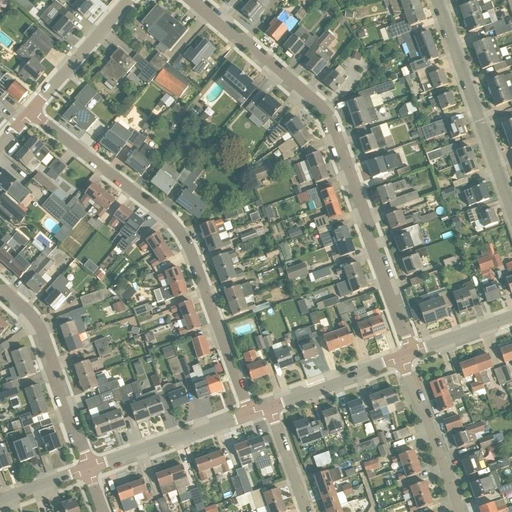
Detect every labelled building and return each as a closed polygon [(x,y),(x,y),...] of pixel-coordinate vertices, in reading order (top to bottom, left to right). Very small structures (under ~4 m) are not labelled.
[(28,14),(34,7),(26,0),(15,0),(15,1),(28,14)] [(93,5),(87,0),(69,0),(67,3),(84,17),(93,5)] [(253,0),(243,13),(248,18),(251,22),(252,21),(254,22),(270,4),(265,0),(253,0)] [(388,0),(391,7),(392,10),(393,9),(396,16),(404,13),(404,14),(421,8),(417,0),(388,0)] [(484,5),(482,0),(462,0),(465,6),(460,8),(465,20),(487,12),(488,12),(494,10),(491,3),(484,5)] [(162,17),(165,13),(166,12),(157,5),(142,23),(150,30),(154,25),(167,36),(161,43),(168,50),(186,30),(178,23),(175,27),(174,26),(173,27),(162,17)] [(71,24),(75,19),(63,8),(52,20),(44,14),(40,18),(45,23),(63,40),(68,34),(71,34),(73,31),(73,29),(74,27),(71,24)] [(339,12),(334,8),(329,12),(335,17),(339,12)] [(411,27),(426,22),(421,8),(404,14),(407,21),(380,31),(384,42),(392,39),(397,37),(403,35),(413,32),(411,27)] [(302,9),(293,19),(299,24),(308,14),(302,9)] [(277,42),(287,30),(281,24),(289,16),(283,11),(269,26),(271,29),(267,34),(277,42)] [(492,25),(488,12),(487,12),(465,20),(469,32),(484,27),(486,34),(494,31),(506,27),(504,20),(492,25)] [(346,22),(341,15),(336,21),(341,27),(346,22)] [(511,30),(511,29),(510,25),(506,27),(494,31),(496,37),(511,32),(511,30)] [(55,46),(48,39),(32,26),(24,36),(47,56),(55,46)] [(357,32),(360,39),(366,37),(364,29),(357,31),(357,32)] [(316,76),(332,59),(322,51),(325,49),(326,50),(335,40),(326,32),(320,40),(311,50),(305,56),(312,62),(306,68),(316,76)] [(434,45),(429,32),(415,37),(413,32),(403,35),(397,37),(398,41),(400,46),(406,44),(410,54),(434,45)] [(294,57),(304,45),(293,36),(284,48),(294,57)] [(313,38),(306,46),(311,50),(320,40),(315,36),(313,38)] [(478,57),(499,50),(495,39),(491,40),(490,39),(474,45),(478,57)] [(206,61),(216,50),(205,41),(195,52),(191,49),(184,57),(200,70),(208,62),(206,61)] [(36,81),(45,71),(38,65),(43,59),(38,55),(40,53),(32,47),(27,43),(23,47),(22,46),(16,54),(24,60),(15,71),(12,75),(19,79),(21,77),(26,81),(30,76),(36,81)] [(425,64),(438,59),(434,45),(410,54),(409,54),(413,65),(411,66),(412,68),(413,71),(414,74),(417,73),(427,69),(425,64)] [(159,73),(149,64),(137,54),(132,60),(119,49),(118,51),(117,51),(110,60),(112,61),(100,74),(100,73),(100,74),(108,81),(105,85),(111,91),(113,89),(114,89),(134,66),(142,73),(138,77),(147,85),(159,73)] [(501,58),(505,57),(503,49),(500,51),(500,50),(499,50),(478,57),(483,70),(502,63),(501,58)] [(351,59),(360,62),(362,55),(354,52),(351,59)] [(159,73),(160,71),(165,66),(169,61),(159,53),(149,64),(159,73)] [(172,65),(179,71),(183,66),(180,64),(181,62),(177,59),(172,65)] [(253,82),(241,72),(233,65),(218,82),(230,92),(228,94),(238,102),(236,104),(241,108),(257,89),(251,84),(253,82)] [(338,89),(340,88),(345,82),(340,77),(345,72),(339,66),(324,83),(335,93),(338,89)] [(188,87),(164,69),(162,72),(155,81),(179,99),(188,87)] [(443,71),(433,74),(429,76),(427,69),(417,73),(418,75),(417,75),(418,78),(419,78),(420,80),(419,81),(420,84),(421,84),(421,86),(422,85),(425,93),(448,85),(443,71)] [(19,102),(28,92),(16,82),(16,83),(6,74),(0,81),(0,97),(3,101),(9,94),(19,102)] [(511,87),(511,81),(511,80),(511,74),(504,77),(504,76),(487,82),(492,95),(511,87)] [(357,100),(347,104),(352,117),(374,109),(370,99),(395,91),(392,82),(358,93),(360,99),(357,100)] [(97,93),(88,86),(87,85),(74,100),(76,101),(74,105),(73,105),(72,106),(73,106),(63,117),(70,123),(72,120),(73,121),(86,132),(97,119),(85,109),(97,93)] [(511,100),(511,87),(492,95),(496,107),(511,101),(511,100)] [(268,95),(266,98),(260,92),(252,102),(270,119),(281,107),(268,95)] [(175,100),(167,93),(161,100),(169,107),(175,100)] [(442,111),(456,106),(451,93),(429,101),(432,107),(439,104),(442,111)] [(406,104),(409,114),(417,112),(414,102),(406,104)] [(182,108),(177,104),(172,109),(178,113),(182,108)] [(356,129),(378,121),(374,109),(352,117),(356,129)] [(421,112),(416,114),(418,121),(424,119),(421,112)] [(204,122),(208,117),(204,114),(200,118),(204,122)] [(293,138),(305,129),(297,118),(285,126),(286,127),(284,130),(279,126),(268,138),(273,144),(289,133),(293,138)] [(461,121),(449,125),(446,120),(417,130),(421,139),(425,138),(426,141),(428,140),(429,142),(434,140),(433,139),(450,133),(452,140),(466,135),(461,121)] [(511,134),(511,120),(502,124),(507,137),(511,134)] [(145,132),(150,126),(147,122),(141,128),(145,131),(145,132)] [(373,135),(369,136),(360,140),(365,155),(387,147),(382,132),(380,127),(371,130),(373,135)] [(230,137),(233,133),(228,129),(225,133),(230,137)] [(298,144),(299,145),(301,149),(313,141),(305,129),(293,138),(278,148),(282,154),(284,160),(295,156),(292,150),(291,148),(298,144)] [(132,145),(141,135),(135,130),(130,137),(125,133),(120,140),(110,132),(101,144),(108,150),(109,148),(117,155),(116,156),(116,157),(127,145),(125,144),(127,141),(132,145)] [(141,135),(132,145),(139,150),(147,140),(146,139),(149,136),(144,133),(142,136),(141,135)] [(205,139),(209,146),(215,142),(212,135),(205,139)] [(43,147),(44,147),(33,138),(24,148),(42,163),(50,153),(43,147)] [(475,159),(470,147),(457,152),(454,144),(426,154),(429,162),(449,155),(454,167),(475,159)] [(32,173),(42,163),(24,148),(15,158),(32,173)] [(142,176),(151,164),(134,151),(126,164),(127,163),(136,169),(135,171),(142,176)] [(311,171),(324,166),(319,152),(306,157),(311,171)] [(373,178),(388,173),(385,165),(394,162),(392,155),(368,163),(373,178)] [(60,175),(67,168),(57,159),(49,168),(59,176),(60,175)] [(466,176),(479,171),(475,159),(454,167),(456,173),(455,174),(458,181),(453,183),(455,189),(469,183),(466,176)] [(261,162),(255,165),(256,170),(264,167),(261,162)] [(297,176),(304,173),(300,163),(293,165),(297,176)] [(166,165),(161,171),(151,183),(158,189),(159,187),(168,194),(167,195),(167,196),(176,183),(175,183),(177,180),(180,176),(166,165)] [(255,182),(275,175),(271,165),(251,172),(255,182)] [(315,184),(329,179),(324,166),(311,171),(315,184)] [(399,178),(411,174),(409,167),(397,171),(399,178)] [(198,219),(208,207),(192,195),(197,188),(193,185),(203,172),(198,168),(193,175),(191,174),(183,185),(189,189),(187,191),(186,191),(177,203),(178,202),(187,208),(186,210),(193,215),(194,214),(199,218),(198,219)] [(183,185),(191,174),(185,170),(180,176),(177,180),(183,185)] [(16,181),(17,181),(4,171),(0,175),(0,183),(2,186),(1,187),(1,188),(21,204),(30,193),(16,181)] [(43,186),(52,194),(57,189),(39,173),(33,179),(42,187),(43,186)] [(300,184),(307,182),(304,173),(297,176),(300,184)] [(394,193),(407,188),(404,180),(377,190),(383,205),(396,200),(394,193)] [(466,185),(469,184),(469,183),(455,189),(457,195),(464,193),(468,191),(466,185)] [(96,203),(104,192),(93,184),(85,195),(86,195),(80,202),(85,206),(90,199),(96,203)] [(464,193),(467,200),(469,207),(489,199),(484,185),(471,190),(468,191),(464,193)] [(332,189),(323,192),(321,193),(319,188),(296,196),(297,196),(291,198),(292,201),(299,199),(303,204),(303,205),(322,198),(325,207),(337,203),(332,189)] [(107,212),(115,201),(104,192),(96,203),(102,208),(96,215),(101,218),(106,211),(107,212)] [(417,192),(404,196),(406,204),(419,199),(417,192)] [(53,194),(49,198),(41,207),(59,222),(66,213),(70,209),(53,194)] [(0,216),(4,219),(4,218),(9,223),(13,218),(20,224),(27,215),(5,195),(0,200),(0,216)] [(72,210),(79,201),(74,197),(67,206),(72,210)] [(331,220),(342,216),(337,203),(325,207),(328,215),(314,220),(318,231),(332,226),(333,225),(331,220)] [(124,226),(134,215),(122,206),(109,224),(114,228),(119,222),(124,226)] [(493,210),(480,214),(478,208),(467,212),(471,224),(481,220),(484,228),(498,223),(493,210)] [(226,221),(239,216),(238,215),(236,210),(224,214),(226,221)] [(414,222),(415,226),(432,220),(430,215),(421,218),(419,213),(404,219),(401,211),(387,216),(392,230),(401,226),(414,222)] [(125,237),(130,241),(131,240),(144,223),(134,215),(124,226),(130,230),(125,237)] [(452,220),(456,230),(462,227),(458,217),(452,220)] [(103,224),(98,220),(96,222),(92,218),(88,223),(97,232),(103,224)] [(218,235),(216,229),(224,226),(222,219),(200,227),(205,240),(218,235)] [(395,239),(400,253),(414,248),(411,240),(427,235),(425,228),(428,227),(429,229),(431,228),(430,227),(436,225),(434,220),(434,219),(432,220),(415,226),(406,229),(408,234),(395,239)] [(350,239),(346,227),(333,231),(332,226),(318,231),(324,249),(336,244),(350,239)] [(296,237),(294,230),(288,232),(290,239),(296,237)] [(243,243),(258,238),(255,231),(240,237),(243,243)] [(18,241),(22,236),(17,232),(13,237),(18,241)] [(210,253),(224,248),(223,247),(231,245),(229,239),(227,239),(225,233),(218,235),(205,240),(210,253)] [(8,234),(4,238),(9,242),(12,238),(8,234)] [(150,247),(154,253),(165,245),(158,234),(139,246),(142,252),(150,247)] [(4,238),(0,243),(0,260),(8,268),(18,255),(6,245),(9,242),(4,238)] [(116,247),(124,252),(130,247),(131,246),(122,239),(116,247)] [(333,260),(355,252),(350,239),(336,244),(339,252),(331,254),(333,260)] [(251,251),(248,243),(241,246),(244,253),(251,251)] [(154,269),(164,262),(173,257),(165,245),(154,253),(157,259),(150,263),(154,269)] [(42,253),(47,258),(53,251),(48,247),(46,249),(42,253)] [(130,247),(124,252),(128,256),(133,249),(130,247)] [(408,275),(423,270),(420,260),(429,257),(426,248),(415,252),(417,256),(403,261),(408,275)] [(279,255),(279,254),(278,250),(266,254),(268,259),(269,259),(271,259),(270,258),(271,257),(272,258),(274,257),(273,257),(277,255),(277,256),(278,256),(278,255),(279,255)] [(490,255),(488,250),(481,252),(482,255),(483,258),(490,255)] [(217,272),(232,266),(230,259),(237,257),(235,251),(212,259),(217,272)] [(289,252),(283,254),(285,261),(285,262),(292,259),(292,258),(289,252)] [(491,258),(495,270),(502,267),(500,262),(504,260),(501,254),(491,258)] [(20,279),(24,275),(31,266),(18,255),(8,268),(20,279)] [(494,270),(495,270),(491,258),(490,258),(489,256),(477,261),(484,279),(480,280),(488,303),(501,298),(498,289),(490,270),(494,268),(494,270)] [(38,295),(47,284),(42,279),(54,264),(47,258),(44,261),(38,267),(28,278),(31,281),(27,285),(38,295)] [(446,268),(457,264),(454,258),(443,262),(446,268)] [(289,281),(309,274),(305,263),(285,270),(289,281)] [(348,281),(363,276),(359,263),(336,271),(338,276),(345,273),(348,281)] [(99,268),(95,265),(92,268),(89,271),(93,274),(99,268)] [(222,284),(244,276),(242,270),(234,273),(232,266),(217,272),(222,284)] [(167,280),(169,286),(183,281),(178,268),(157,276),(159,283),(167,280)] [(328,268),(316,272),(312,274),(315,282),(331,276),(328,268)] [(104,275),(99,270),(94,275),(100,281),(105,276),(104,275)] [(55,311),(72,293),(66,287),(70,283),(61,275),(46,292),(51,297),(46,303),(55,311)] [(341,298),(368,289),(363,276),(348,281),(350,287),(339,291),(341,298)] [(412,287),(425,283),(422,276),(410,281),(412,287)] [(166,302),(178,297),(188,294),(183,281),(169,286),(161,289),(159,290),(163,300),(165,299),(166,302)] [(250,283),(224,292),(229,304),(244,299),(254,295),(250,283)] [(477,296),(472,283),(459,287),(461,292),(454,294),(461,315),(466,313),(465,311),(473,308),(470,298),(477,296)] [(102,291),(80,299),(83,308),(105,300),(102,291)] [(431,303),(437,321),(443,319),(443,318),(448,317),(445,307),(452,305),(447,291),(436,296),(437,300),(431,303)] [(128,302),(132,297),(126,292),(122,296),(128,302)] [(362,297),(364,303),(370,300),(368,294),(362,297)] [(437,321),(431,303),(428,295),(421,297),(422,300),(418,302),(426,325),(431,323),(437,321)] [(325,309),(334,306),(336,305),(340,304),(338,297),(323,302),(325,309)] [(233,316),(252,310),(254,314),(270,308),(268,303),(255,308),(254,303),(246,306),(244,299),(229,304),(233,316)] [(343,303),(348,314),(355,311),(351,300),(343,303)] [(183,319),(195,315),(190,301),(170,309),(172,314),(180,311),(183,319)] [(115,304),(119,313),(125,310),(122,302),(115,304)] [(336,305),(339,314),(340,316),(347,313),(343,303),(342,303),(340,304),(336,305)] [(149,304),(134,310),(136,317),(151,311),(149,304)] [(306,307),(300,309),(302,316),(309,314),(309,313),(306,307)] [(65,340),(86,333),(80,317),(86,314),(84,308),(70,313),(73,322),(61,327),(65,340)] [(374,336),(386,332),(378,310),(372,312),(375,318),(369,321),(374,336)] [(312,322),(314,326),(321,324),(316,313),(310,315),(312,322)] [(374,336),(369,321),(367,314),(354,319),(362,341),(374,336)] [(180,336),(200,328),(195,315),(183,319),(186,327),(179,330),(178,330),(180,336)] [(0,337),(2,334),(9,327),(0,318),(0,337)] [(318,337),(314,326),(312,322),(307,323),(309,328),(307,329),(310,338),(300,341),(294,324),(289,326),(297,348),(300,347),(305,361),(318,356),(312,339),(318,337)] [(352,344),(345,322),(343,323),(338,324),(341,331),(335,333),(341,348),(352,344)] [(341,348),(335,333),(330,335),(327,328),(321,330),(329,352),(341,348)] [(70,353),(91,346),(89,340),(82,343),(79,335),(86,333),(65,340),(70,353)] [(147,342),(153,340),(150,333),(144,335),(147,342)] [(198,359),(210,355),(204,336),(192,340),(198,359)] [(267,349),(263,339),(262,336),(255,339),(260,352),(267,349)] [(270,337),(263,339),(267,349),(272,347),(273,347),(273,346),(270,337)] [(97,350),(108,346),(105,338),(94,342),(97,350)] [(287,341),(281,343),(284,351),(275,354),(281,370),(293,365),(290,357),(292,356),(287,341)] [(0,346),(0,355),(4,352),(8,363),(14,361),(16,367),(31,362),(26,349),(11,354),(9,348),(11,347),(7,342),(0,346)] [(97,350),(100,358),(111,354),(108,346),(97,350)] [(165,358),(175,354),(172,346),(162,349),(165,358)] [(511,346),(500,350),(505,364),(511,362),(511,363),(511,346)] [(269,374),(264,361),(258,363),(254,351),(244,355),(249,367),(248,367),(252,380),(269,374)] [(486,371),(494,368),(489,355),(474,360),(483,385),(490,383),(486,371)] [(183,373),(179,360),(177,357),(177,358),(168,361),(173,377),(183,373)] [(79,380),(94,375),(91,368),(99,365),(97,358),(75,366),(79,380)] [(185,358),(179,360),(183,373),(190,371),(185,358)] [(484,389),(483,385),(474,360),(459,365),(464,379),(474,375),(476,379),(474,380),(476,384),(470,386),(473,393),(484,389)] [(31,362),(16,367),(20,380),(35,374),(31,362)] [(134,365),(136,371),(143,369),(141,363),(134,365)] [(211,395),(206,380),(205,380),(199,365),(192,368),(193,372),(195,375),(191,376),(190,377),(199,400),(211,395)] [(500,369),(506,384),(511,381),(507,366),(500,369)] [(206,380),(211,395),(223,391),(217,374),(215,368),(209,371),(212,378),(206,380)] [(500,386),(506,384),(500,369),(494,371),(500,386)] [(462,388),(460,383),(456,374),(448,377),(443,379),(430,384),(435,398),(462,388)] [(100,395),(118,389),(125,386),(122,380),(117,382),(117,381),(108,384),(106,377),(96,380),(94,375),(79,380),(84,393),(97,388),(99,395),(100,394),(100,395)] [(163,393),(157,376),(151,378),(157,395),(163,393)] [(5,385),(7,392),(18,388),(16,381),(5,385)] [(150,417),(142,396),(138,382),(125,387),(125,386),(118,389),(123,401),(124,405),(130,403),(127,395),(134,393),(138,403),(131,406),(137,422),(150,417)] [(190,403),(186,393),(182,383),(175,385),(176,387),(174,387),(174,386),(171,385),(170,384),(167,385),(165,386),(163,387),(162,389),(165,396),(168,395),(173,409),(190,403)] [(30,404),(30,405),(44,400),(39,385),(25,390),(20,392),(16,393),(17,396),(21,407),(30,404)] [(0,402),(17,396),(16,393),(20,392),(18,388),(7,392),(0,394),(0,402)] [(400,401),(400,402),(395,388),(382,393),(387,407),(394,404),(398,414),(404,412),(404,411),(405,410),(403,404),(401,404),(400,401)] [(441,413),(454,408),(450,398),(454,397),(455,399),(464,395),(462,388),(435,398),(441,413)] [(100,395),(99,396),(112,431),(126,426),(120,411),(119,411),(119,412),(112,414),(108,403),(116,400),(117,403),(123,401),(118,389),(100,395)] [(370,413),(373,422),(383,419),(382,417),(389,414),(387,407),(382,393),(369,397),(374,411),(370,413)] [(164,412),(158,396),(151,399),(149,394),(142,396),(150,417),(164,412)] [(106,433),(112,431),(99,396),(85,401),(89,411),(97,408),(100,418),(93,421),(98,436),(99,436),(100,438),(107,435),(106,433)] [(44,400),(30,405),(33,412),(19,418),(23,428),(24,428),(29,426),(34,424),(33,419),(49,413),(44,400)] [(368,421),(364,410),(361,400),(347,405),(352,418),(360,415),(363,423),(368,421)] [(343,431),(339,419),(336,409),(322,414),(324,419),(317,422),(321,431),(323,438),(329,435),(330,434),(330,436),(343,431)] [(448,432),(463,427),(459,415),(443,421),(448,432)] [(40,422),(42,428),(52,424),(50,418),(40,422)] [(317,422),(309,425),(307,420),(294,424),(299,439),(313,434),(314,437),(312,437),(313,440),(315,440),(316,444),(322,442),(321,441),(324,440),(323,438),(321,431),(317,422)] [(22,428),(19,421),(11,424),(14,431),(22,428)] [(478,442),(475,434),(485,430),(482,422),(465,429),(466,432),(453,436),(458,449),(478,442)] [(44,440),(49,453),(61,448),(56,435),(53,427),(38,432),(42,441),(44,440)] [(399,440),(410,436),(408,428),(396,432),(399,440)] [(387,444),(383,433),(378,435),(381,446),(387,444)] [(37,448),(32,434),(26,436),(27,439),(14,444),(21,463),(35,458),(32,450),(37,448)] [(501,442),(499,434),(492,436),(495,444),(501,442)] [(481,449),(495,444),(492,436),(478,440),(481,449)] [(248,443),(252,455),(255,462),(258,471),(272,466),(268,455),(269,454),(268,450),(266,451),(262,438),(248,443)] [(372,440),(375,448),(381,446),(378,438),(372,440)] [(242,467),(255,462),(252,455),(248,443),(234,447),(242,467)] [(0,470),(10,467),(3,444),(0,445),(0,470)] [(379,447),(382,457),(390,454),(386,445),(379,447)] [(346,451),(339,454),(341,460),(349,457),(346,451)] [(403,467),(418,462),(414,451),(391,459),(393,463),(400,461),(403,467)] [(484,459),(483,455),(481,451),(474,453),(475,457),(462,461),(467,476),(482,471),(481,470),(486,468),(483,460),(484,459)] [(230,472),(226,461),(222,452),(209,457),(213,469),(216,475),(223,473),(224,474),(230,472)] [(329,452),(322,454),(326,465),(332,463),(329,452)] [(352,457),(354,464),(362,461),(360,454),(352,457)] [(205,472),(213,469),(209,457),(195,462),(203,482),(208,480),(205,472)] [(506,459),(488,466),(491,473),(509,466),(506,459)] [(376,477),(374,470),(380,468),(377,460),(364,464),(367,473),(369,479),(376,477)] [(399,481),(422,473),(418,462),(403,467),(405,473),(397,476),(399,481)] [(190,486),(186,475),(183,466),(169,471),(174,483),(179,496),(187,493),(185,488),(190,486)] [(332,483),(342,480),(338,468),(314,476),(318,488),(332,483)] [(354,469),(345,472),(347,478),(357,475),(354,469)] [(173,483),(174,483),(169,471),(156,476),(163,496),(176,492),(173,483)] [(235,490),(242,488),(238,477),(231,479),(235,490)] [(476,499),(490,494),(488,491),(487,490),(493,488),(492,484),(493,484),(491,477),(471,485),(476,499)] [(151,501),(147,490),(144,480),(130,485),(135,498),(142,495),(145,503),(151,501)] [(414,499),(429,493),(425,482),(403,490),(405,496),(412,493),(414,499)] [(336,494),(332,483),(318,488),(322,499),(336,494)] [(511,484),(499,489),(501,495),(511,490),(511,484)] [(128,500),(135,498),(130,485),(116,490),(124,511),(125,511),(131,510),(128,500)] [(190,492),(196,506),(198,511),(204,509),(197,489),(190,492)] [(262,489),(250,493),(256,510),(282,501),(278,489),(267,493),(264,494),(262,489)] [(352,489),(344,492),(345,497),(354,494),(352,489)] [(410,511),(411,511),(433,504),(429,493),(414,499),(416,505),(409,508),(410,511)] [(326,511),(340,506),(336,494),(322,499),(326,511)] [(169,511),(165,499),(164,499),(158,501),(162,511),(169,511)] [(79,511),(75,500),(62,504),(64,510),(57,511),(79,511)] [(286,511),(282,501),(256,510),(257,511),(286,511)] [(350,511),(351,511),(357,508),(355,501),(340,506),(326,511),(350,511)] [(480,511),(508,511),(506,506),(497,509),(494,503),(479,508),(480,511)]
